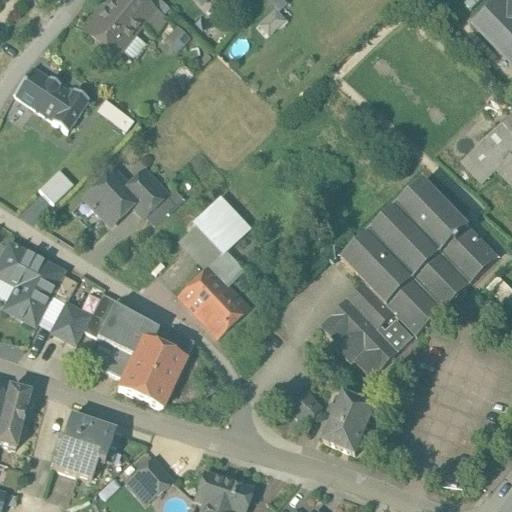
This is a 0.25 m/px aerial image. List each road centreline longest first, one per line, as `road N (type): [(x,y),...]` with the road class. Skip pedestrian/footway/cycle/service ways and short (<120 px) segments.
road 1 (residential): [(0,219),(196,336),(235,382),(258,456)]
road 2 (residential): [(258,456),(0,366)]
road 3 (residential): [(420,511),(258,456)]
road 4 (residential): [(0,101),(17,64),(70,0)]
